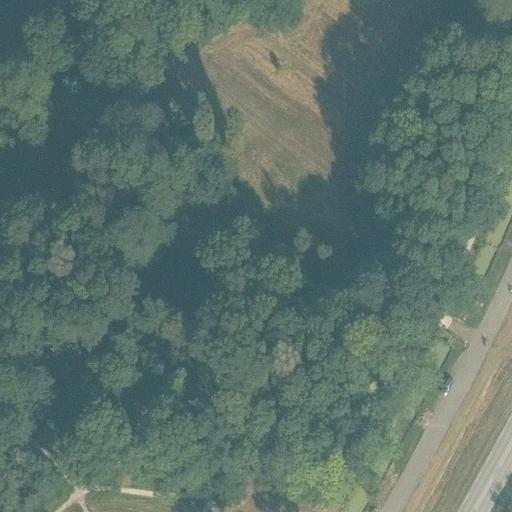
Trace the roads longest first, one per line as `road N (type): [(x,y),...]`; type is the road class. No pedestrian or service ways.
road 1 (track): [(233,227),(277,221),(321,232),(481,347)]
road 2 (unclassified): [(387,511),(511,280)]
